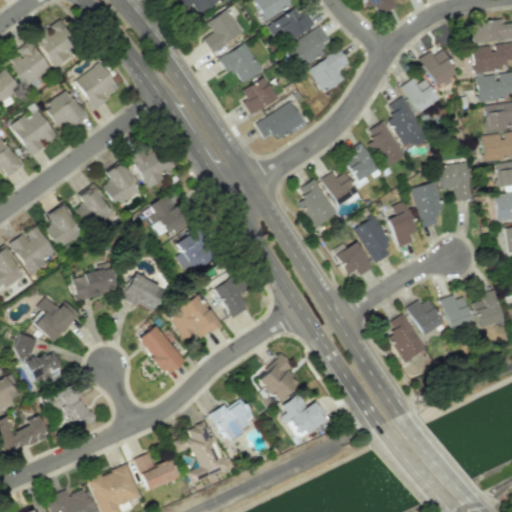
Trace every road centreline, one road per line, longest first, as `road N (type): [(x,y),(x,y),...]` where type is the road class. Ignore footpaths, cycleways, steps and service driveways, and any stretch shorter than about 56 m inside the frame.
road 1 (secondary): [(397,414),(181,81),(117,0)]
road 2 (residential): [(300,308),(212,363),(165,410),(0,485)]
road 3 (residential): [(229,199),(338,125),(406,32),(469,0)]
road 4 (secondary): [(229,199),(378,424)]
road 5 (residential): [(161,94),(0,212)]
road 6 (secondary): [(84,0),(167,103)]
road 7 (residential): [(336,319),(419,267),(450,257)]
